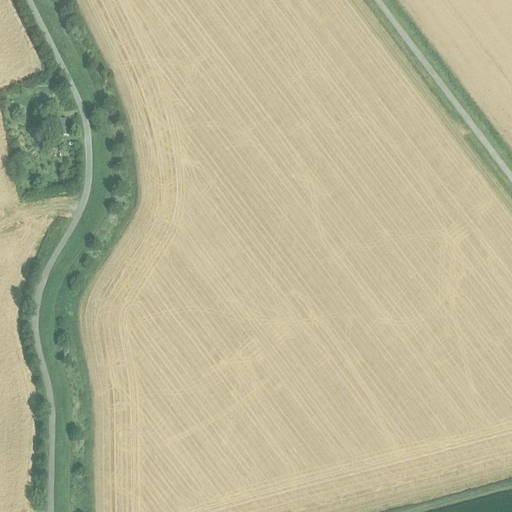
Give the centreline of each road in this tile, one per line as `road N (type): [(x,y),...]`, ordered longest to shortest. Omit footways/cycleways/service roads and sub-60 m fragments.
road 1 (tertiary): [(51,511),(53,413),(35,311),(49,264),(81,209),(87,140),(75,93),(28,0)]
road 2 (track): [(375,0),(511,179)]
